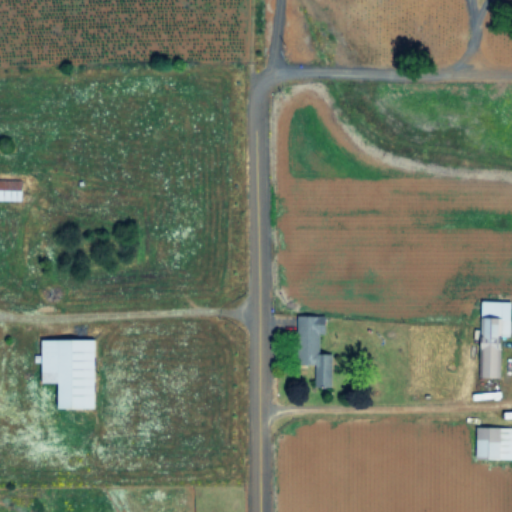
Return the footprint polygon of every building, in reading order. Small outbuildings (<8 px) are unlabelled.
[(23,179),(0,178),(0,198),(23,199),(23,179)] [(511,313),(511,299),(483,299),(481,375),(501,376),(502,334),(511,335),(511,313)] [(328,385),(328,352),(320,352),(320,332),(327,332),(327,314),(300,314),(300,363),(315,363),(315,385),(328,385)] [(95,337),(42,338),(43,381),(60,381),(61,407),(97,406),(95,337)] [(511,425),(478,425),(477,457),(511,457),(511,425)]
